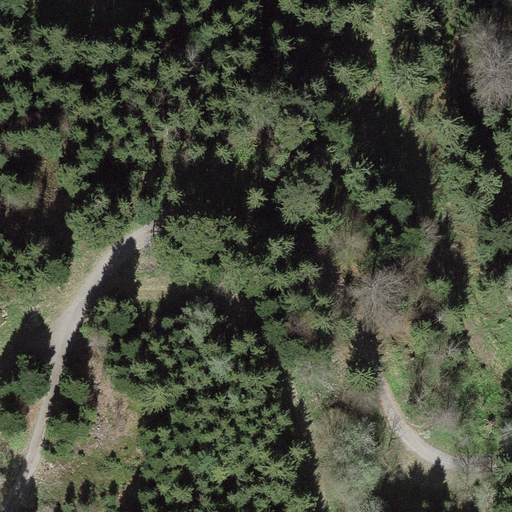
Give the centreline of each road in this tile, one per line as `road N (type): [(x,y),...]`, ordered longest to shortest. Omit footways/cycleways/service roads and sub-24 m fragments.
road 1 (track): [(8,511),(107,264),(148,229),(201,216),(287,231),(314,249),(331,269),(398,431),(414,450),(458,464),(511,457)]
road 2 (track): [(363,0),(471,321),(485,348),(511,368)]
road 3 (track): [(91,294),(189,295),(239,318),(283,368),(323,511)]
road 4 (track): [(0,27),(101,17),(166,0)]
